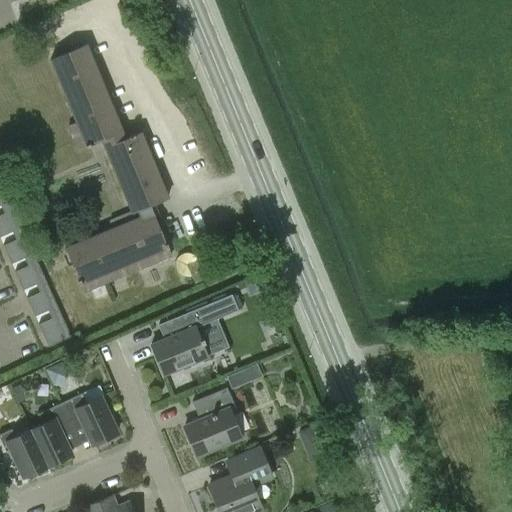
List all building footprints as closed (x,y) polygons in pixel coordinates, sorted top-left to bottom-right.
[(165,242),(148,204),(167,196),(140,131),(124,138),(121,129),(122,129),(86,44),(49,59),(76,122),(68,126),(77,148),(90,143),(102,138),(105,146),(104,147),(131,210),(116,217),(119,224),(66,246),(80,278),(85,291),(170,255),(165,242)] [(48,347),(70,337),(0,180),(0,206),(3,213),(0,215),(0,237),(12,232),(15,240),(2,246),(10,264),(24,258),(27,266),(14,272),(22,290),(35,284),(39,292),(26,298),(34,316),(47,311),(51,318),(38,324),(48,347)] [(202,362),(202,358),(207,356),(195,327),(237,310),(231,294),(166,321),(172,336),(150,345),(162,374),(189,363),(192,366),(202,362)] [(45,369),(52,384),(56,364),(45,369)] [(19,384),(11,388),(16,399),(25,395),(19,384)] [(95,387),(60,404),(72,431),(83,425),(93,445),(117,434),(95,387)] [(196,456),(212,449),(240,437),(231,414),(236,412),(226,387),(192,402),(199,420),(184,426),(196,456)] [(72,431),(60,404),(38,414),(42,424),(30,430),(47,467),(71,455),(62,436),(72,431)] [(311,427),(298,432),(303,444),(316,439),(311,427)] [(24,478),(47,467),(30,430),(15,437),(11,429),(0,434),(0,440),(4,449),(9,447),(24,478)] [(254,511),(261,509),(251,485),(271,477),(259,448),(226,461),(232,475),(208,485),(219,511),(254,511)] [(133,511),(129,503),(116,508),(111,496),(86,507),(87,511),(133,511)] [(341,498),(330,502),(334,511),(345,507),(341,498)]
